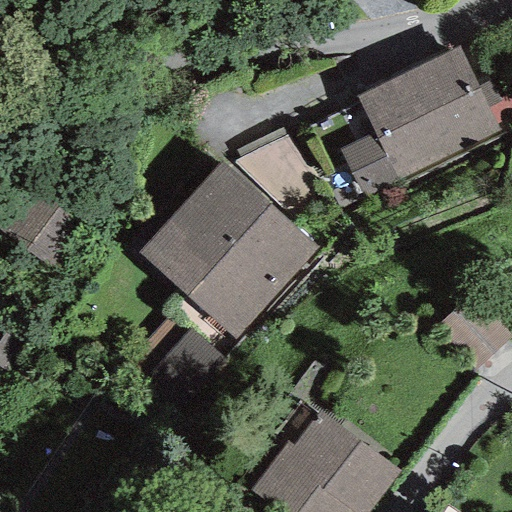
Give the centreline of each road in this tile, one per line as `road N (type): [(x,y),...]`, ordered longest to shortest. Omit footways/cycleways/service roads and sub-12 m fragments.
road 1 (residential): [(496,0),(0,96)]
road 2 (residential): [(511,373),(487,393),(402,511)]
